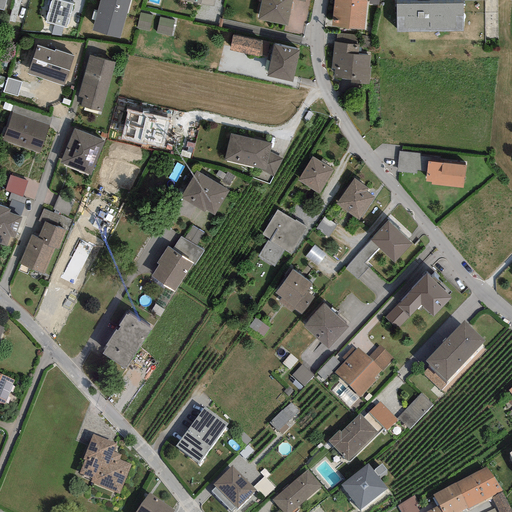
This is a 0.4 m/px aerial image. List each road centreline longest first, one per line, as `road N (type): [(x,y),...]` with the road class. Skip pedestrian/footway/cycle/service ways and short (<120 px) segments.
road 1 (residential): [(511,315),(470,280),(349,138),(319,72),(319,0)]
road 2 (residential): [(50,348),(191,511)]
road 3 (residential): [(50,348),(0,468)]
